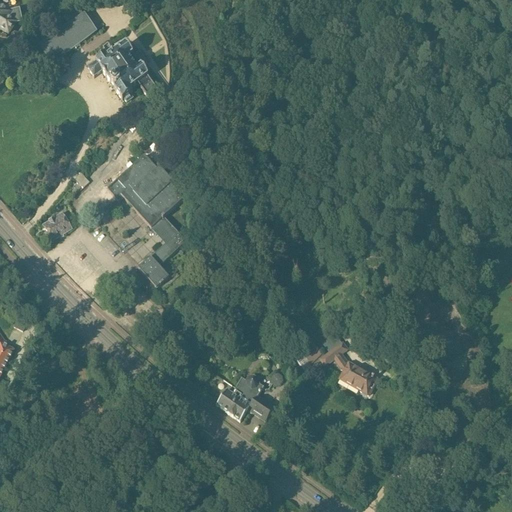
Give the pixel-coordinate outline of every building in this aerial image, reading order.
[(0,29),(8,35),(15,25),(22,23),(19,11),(9,14),(0,8),(0,29)] [(52,65),(96,34),(78,9),(63,19),(69,28),(40,48),(52,65)] [(133,57),(126,47),(112,57),(108,52),(103,55),(105,58),(88,71),(94,80),(102,74),(122,102),(124,102),(126,105),(133,100),(130,97),(132,96),(130,92),(138,86),(149,102),(158,95),(147,79),(148,79),(141,69),(147,65),(139,52),(133,57)] [(158,172),(144,158),(108,191),(120,205),(124,201),(152,231),(165,246),(151,259),(138,271),(156,291),(169,279),(160,269),(186,244),(164,220),(184,201),(171,187),(173,185),(160,170),(158,172)] [(83,190),(89,184),(86,180),(80,186),(83,190)] [(53,243),(60,239),(71,231),(62,216),(44,228),(53,243)] [(363,295),(356,309),(371,317),(378,303),(363,295)] [(434,298),(432,302),(443,309),(446,304),(434,298)] [(0,336),(0,379),(14,352),(4,347),(6,344),(4,343),(0,336)] [(459,342),(446,344),(448,358),(462,356),(459,342)] [(348,365),(342,356),(348,352),(343,345),(320,362),(325,369),(334,362),(340,370),(340,371),(343,373),(339,381),(369,399),(378,382),(348,365)] [(313,347),(302,358),(310,366),(321,355),(313,347)] [(274,378),(271,382),(272,386),(276,389),(280,388),(283,384),(282,380),(279,377),(274,378)] [(261,387),(260,382),(255,378),(249,380),(246,384),(243,382),(233,396),(239,400),(233,408),(228,416),(240,424),(248,412),(265,424),(275,410),(258,399),(265,389),(261,387)] [(227,392),(217,407),(228,416),(233,408),(239,400),(237,399),(233,396),(227,392)] [(304,400),(300,405),(305,409),(310,404),(304,400)]
